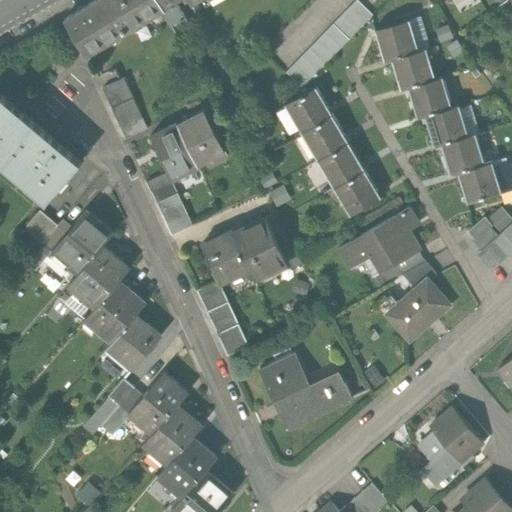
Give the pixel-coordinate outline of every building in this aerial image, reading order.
[(109,0),(108,1),(128,35),(167,13),(159,0),(109,0)] [(159,0),(167,13),(174,25),(186,19),(178,6),(188,0),(159,0)] [(371,17),(355,0),(286,71),(303,87),(371,17)] [(69,23),(90,58),(128,35),(108,1),(69,23)] [(407,19),(377,28),(386,59),(392,57),(416,50),(407,19)] [(447,25),(435,30),(440,42),(452,38),(447,25)] [(456,38),(445,45),(452,56),(463,50),(456,38)] [(416,50),(392,57),(401,89),(410,86),(435,79),(426,47),(416,50)] [(435,79),(410,86),(419,116),(427,113),(451,106),(443,77),(435,79)] [(104,90),(128,141),(149,131),(125,80),(104,90)] [(320,86),(292,102),(308,130),(336,114),(320,86)] [(39,128),(0,93),(0,162),(4,166),(39,128)] [(451,106),(427,113),(436,144),(444,142),(468,134),(459,104),(451,106)] [(231,152),(208,110),(182,124),(204,166),(231,152)] [(352,141),(336,114),(308,130),(323,157),(352,141)] [(156,137),(178,180),(204,166),(182,124),(156,137)] [(4,166),(46,203),(80,165),(39,128),(4,166)] [(486,164),(476,132),(468,134),(444,142),(453,173),(461,171),(486,164)] [(323,157),(338,185),(367,168),(352,141),(323,157)] [(486,164),(461,171),(471,202),(505,192),(497,164),(496,161),(486,164)] [(511,182),(506,161),(497,164),(505,192),(511,189),(511,182)] [(367,168),(338,185),(355,214),(384,198),(367,168)] [(173,237),(196,226),(195,225),(171,173),(148,184),(173,237)] [(277,182),(271,173),(260,180),(266,189),(277,182)] [(283,187),(270,193),(277,205),(289,199),(283,187)] [(412,206),(339,248),(350,266),(370,254),(382,274),(399,263),(416,253),(424,249),(413,232),(424,225),(412,206)] [(511,225),(511,219),(502,208),(489,220),(494,225),(491,227),(499,236),(511,225)] [(26,228),(43,242),(45,240),(59,223),(43,209),(26,228)] [(54,248),(82,271),(105,243),(115,232),(90,211),(80,222),(76,219),(71,225),(52,247),(54,248)] [(486,217),(469,231),(476,240),(491,227),(494,225),(489,220),(486,217)] [(282,242),(270,218),(238,233),(257,271),(261,281),(293,266),(282,242)] [(71,225),(63,219),(59,223),(45,240),(52,247),(71,225)] [(481,251),(475,257),(490,274),(511,255),(511,225),(499,236),(481,251)] [(476,240),(473,242),(481,251),(499,236),(491,227),(476,240)] [(204,243),(225,287),(257,271),(238,233),(236,228),(204,243)] [(303,263),(290,238),(282,242),(293,266),(295,267),(303,263)] [(52,247),(45,240),(43,242),(27,260),(36,269),(54,248),(52,247)] [(121,279),(132,266),(105,243),(82,271),(75,279),(101,302),(121,279)] [(406,275),(424,265),(416,253),(399,263),(406,275)] [(382,289),(406,275),(399,263),(382,274),(375,278),(382,289)] [(406,275),(417,289),(431,277),(432,278),(436,275),(426,263),(424,265),(406,275)] [(417,289),(387,315),(411,344),(457,306),(432,278),(431,277),(417,289)] [(101,302),(87,318),(114,341),(139,312),(147,302),(121,279),(101,302)] [(220,282),(199,292),(230,360),(252,350),(220,282)] [(135,370),(166,334),(139,312),(114,341),(109,347),(135,370)] [(511,351),(490,371),(511,396),(511,351)] [(297,358),(265,373),(293,430),(352,402),(340,377),(313,390),(297,358)] [(146,400),(129,419),(153,439),(180,408),(188,400),(164,379),(146,400)] [(119,410),(129,419),(146,400),(125,382),(108,401),(119,410)] [(119,410),(108,401),(82,431),(93,440),(102,430),(119,410)] [(196,439),(205,430),(180,408),(153,439),(144,449),(169,471),(196,439)] [(437,489),(485,448),(452,409),(429,429),(435,436),(419,449),(431,464),(422,472),(437,489)] [(112,438),(129,419),(119,410),(102,430),(112,438)] [(211,473),(221,461),(196,439),(169,471),(161,480),(186,502),(211,473)] [(221,511),(236,495),(211,473),(186,502),(177,511),(221,511)] [(462,511),(511,511),(511,505),(489,479),(461,503),(466,509),(462,511)] [(369,488),(342,511),(374,511),(384,503),(369,488)] [(100,501),(89,490),(78,501),(89,511),(92,509),(100,501)] [(340,511),(332,503),(322,511),(340,511)]
